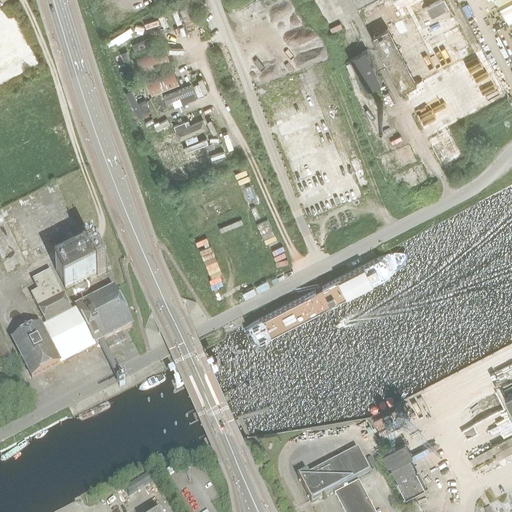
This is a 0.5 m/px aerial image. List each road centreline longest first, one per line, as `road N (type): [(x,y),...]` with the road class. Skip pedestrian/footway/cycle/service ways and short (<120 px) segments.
road 1 (residential): [(0,437),(478,187),(511,154)]
road 2 (tertiary): [(52,0),(105,163),(247,488)]
